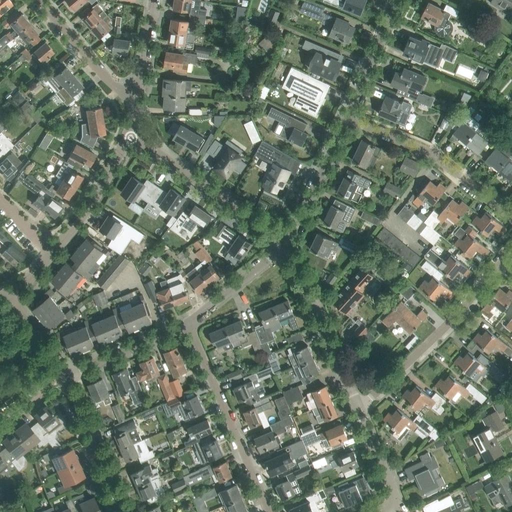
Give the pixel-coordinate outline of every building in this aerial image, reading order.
[(0,0),(0,14),(12,4),(8,0),(0,0)] [(66,0),(75,10),(82,4),(83,5),(88,0),(91,4),(95,0),(66,0)] [(200,2),(189,0),(173,0),(173,4),(175,4),(174,9),(190,12),(189,17),(205,19),(207,10),(199,9),(200,2)] [(325,7),(314,3),(307,0),(304,0),(300,12),(322,21),(321,22),(322,23),(326,25),(328,25),(329,25),(330,25),(334,26),(333,27),(336,28),(333,36),(342,39),(342,40),(344,41),(344,40),(349,42),(354,29),(348,26),(349,24),(323,13),(325,7)] [(332,0),(331,2),(352,11),(351,12),(360,16),(365,0),(332,0)] [(511,0),(491,0),(490,3),(510,15),(511,12),(511,0)] [(81,14),(84,18),(83,19),(91,29),(102,19),(102,20),(107,15),(107,14),(107,15),(97,3),(92,8),(93,9),(92,11),(88,7),(81,14)] [(422,17),(431,21),(435,24),(434,25),(434,27),(434,29),(435,31),(436,33),(437,35),(439,36),(441,37),(443,37),(447,36),(449,35),(450,34),(451,33),(452,31),(453,28),(453,26),(452,24),(451,22),(448,19),(451,14),(429,3),(422,17)] [(272,9),(267,22),(274,25),(279,12),(272,9)] [(5,34),(0,37),(0,48),(6,43),(6,44),(9,41),(29,24),(25,19),(27,18),(23,14),(22,15),(21,14),(20,15),(16,11),(9,17),(6,19),(10,24),(14,29),(10,33),(9,31),(5,34)] [(459,11),(456,17),(467,23),(470,17),(459,11)] [(102,19),(91,29),(100,39),(114,26),(109,21),(111,19),(107,15),(102,20),(102,19)] [(170,24),(169,31),(195,35),(196,26),(204,27),(205,23),(212,24),(213,20),(205,19),(189,17),(188,22),(172,19),(171,25),(170,24)] [(29,24),(9,41),(13,45),(19,40),(23,45),(25,42),(26,44),(30,41),(33,46),(40,40),(36,35),(38,34),(29,24)] [(169,31),(168,37),(169,38),(168,43),(177,44),(176,47),(186,48),(193,49),(194,44),(193,44),(195,35),(169,31)] [(279,46),(268,34),(258,43),(264,49),(270,55),(279,46)] [(404,53),(404,54),(409,56),(408,56),(410,57),(411,56),(422,61),(430,64),(435,52),(437,47),(430,44),(422,40),(422,42),(410,38),(411,39),(405,53),(404,53)] [(113,52),(113,55),(121,56),(121,54),(122,55),(122,53),(128,54),(130,41),(115,39),(113,52)] [(306,40),(302,48),(317,54),(310,70),(333,79),(341,83),(349,66),(338,62),(341,54),(306,40)] [(21,56),(18,58),(22,62),(26,59),(27,60),(32,56),(34,59),(33,59),(39,67),(43,63),(44,64),(50,59),(49,58),(49,57),(49,56),(53,52),(45,42),(35,51),(35,50),(30,54),(27,50),(21,56)] [(440,57),(451,62),(456,50),(445,46),(440,57)] [(19,53),(21,56),(27,50),(25,48),(19,53)] [(174,71),(184,72),(187,73),(189,62),(196,63),(197,57),(209,59),(209,54),(205,53),(197,52),(197,55),(184,53),(183,55),(167,53),(165,66),(174,67),(174,71)] [(49,73),(42,79),(46,83),(47,83),(55,93),(57,91),(59,89),(74,77),(66,67),(64,69),(59,64),(49,73)] [(323,91),(318,89),(321,81),(294,68),(285,87),(302,94),(296,107),(316,116),(324,99),(320,97),(323,91)] [(396,72),(391,84),(400,88),(407,91),(405,96),(430,107),(434,98),(423,94),(423,95),(419,93),(420,91),(421,92),(427,78),(404,68),(401,74),(396,72)] [(59,89),(57,91),(65,100),(63,102),(66,106),(74,99),(76,101),(77,100),(85,94),(81,88),(82,87),(74,77),(59,89)] [(165,86),(165,97),(185,98),(186,90),(191,91),(192,81),(164,79),(163,86),(165,86)] [(14,85),(10,89),(13,94),(18,90),(14,85)] [(261,86),(257,95),(260,97),(263,99),(268,89),(261,86)] [(18,92),(12,98),(18,105),(25,99),(18,92)] [(384,102),(379,114),(396,121),(405,125),(413,106),(403,102),(401,101),(400,102),(386,96),(387,96),(384,102)] [(185,98),(165,97),(164,109),(184,111),(185,98)] [(27,101),(20,107),(24,111),(31,105),(27,101)] [(455,122),(452,127),(456,131),(452,136),(456,139),(458,137),(466,144),(480,126),(481,125),(471,116),(475,110),(474,109),(469,105),(458,119),(455,122)] [(307,124),(272,107),(268,115),(286,124),(280,136),(302,147),(308,134),(304,132),(307,124)] [(40,121),(45,116),(37,108),(31,114),(39,122),(40,121)] [(81,136),(79,142),(93,148),(98,135),(105,134),(100,108),(85,110),(88,123),(81,124),(81,136)] [(449,131),(455,122),(458,119),(446,114),(440,127),(449,131)] [(219,125),(222,120),(217,117),(214,122),(219,125)] [(195,151),(195,150),(198,152),(205,139),(181,125),(173,138),(195,151)] [(480,126),(466,144),(474,150),(472,152),(477,156),(489,141),(490,140),(494,143),(502,133),(497,128),(495,131),(491,128),(487,131),(480,126)] [(1,132),(0,132),(0,157),(13,145),(4,136),(1,132)] [(502,133),(494,143),(499,147),(507,137),(502,133)] [(211,134),(200,153),(203,155),(213,138),(214,136),(211,134)] [(43,138),(38,146),(44,150),(49,142),(43,138)] [(353,161),(362,165),(371,169),(381,149),(362,140),(353,161)] [(246,173),(255,155),(274,164),(264,186),(276,191),(279,186),(282,187),(285,181),(289,172),(285,170),(291,158),(300,163),(301,162),(262,141),(245,172),(246,173)] [(95,159),(93,158),(95,155),(77,145),(74,150),(66,162),(68,163),(79,169),(83,163),(83,164),(84,163),(89,166),(91,163),(93,164),(95,159)] [(220,160),(217,164),(214,168),(227,177),(233,168),(240,173),(246,164),(239,159),(241,157),(229,148),(227,150),(219,145),(213,154),(220,160)] [(496,148),(491,155),(484,162),(489,166),(491,164),(498,170),(511,153),(511,151),(507,148),(503,153),(496,148)] [(11,153),(3,160),(0,163),(0,171),(9,181),(11,179),(14,174),(11,172),(17,167),(22,172),(30,161),(26,156),(20,162),(11,153)] [(511,153),(498,170),(506,177),(505,179),(509,183),(511,179),(511,153)] [(75,188),(82,177),(67,167),(68,163),(66,162),(63,161),(57,157),(54,163),(60,166),(60,165),(61,166),(55,175),(58,177),(58,178),(75,188)] [(405,158),(401,167),(400,169),(414,176),(420,164),(405,158)] [(337,193),(346,197),(350,199),(358,202),(362,194),(361,194),(364,186),(367,188),(370,181),(348,171),(345,178),(337,193)] [(28,174),(24,179),(40,191),(37,194),(38,195),(32,203),(36,206),(48,215),(48,214),(49,214),(49,213),(54,217),(62,207),(51,198),(54,194),(50,191),(45,187),(28,174)] [(139,196),(147,202),(158,187),(147,179),(144,184),(133,177),(122,193),(135,202),(139,196)] [(58,178),(54,183),(59,186),(56,191),(60,194),(68,199),(75,188),(58,178)] [(430,181),(424,189),(413,202),(418,206),(425,197),(434,204),(447,189),(440,183),(436,187),(430,182),(430,181)] [(49,182),(45,187),(50,191),(54,186),(49,182)] [(398,198),(402,189),(387,183),(383,191),(398,198)] [(158,187),(147,202),(161,211),(163,207),(173,214),(185,198),(172,189),(168,194),(158,187)] [(355,209),(347,205),(335,199),(332,205),(323,222),(342,232),(347,222),(349,223),(355,209)] [(433,211),(424,222),(428,224),(432,228),(433,229),(439,222),(441,224),(448,216),(456,223),(469,207),(462,201),(459,205),(452,199),(439,215),(433,211)] [(263,212),(267,206),(261,203),(258,210),(263,212)] [(181,227),(186,220),(190,223),(193,219),(204,227),(212,216),(195,205),(188,215),(183,212),(175,223),(181,227)] [(397,214),(402,219),(410,209),(405,205),(397,214)] [(410,209),(402,219),(406,222),(414,213),(410,209)] [(477,216),(471,223),(486,235),(493,226),(503,235),(507,229),(486,212),(481,219),(477,216)] [(414,213),(406,222),(411,226),(418,217),(414,213)] [(109,216),(100,230),(105,232),(104,233),(106,235),(105,237),(112,241),(108,246),(118,252),(121,247),(124,249),(137,229),(121,219),(119,223),(109,216)] [(370,222),(379,227),(382,221),(373,217),(370,222)] [(423,220),(418,217),(411,226),(415,230),(423,220)] [(423,220),(415,230),(420,234),(428,224),(424,222),(423,220)] [(218,239),(219,237),(233,246),(229,251),(225,258),(231,262),(230,263),(232,264),(232,263),(234,265),(238,260),(239,261),(247,250),(249,248),(248,248),(251,244),(240,236),(238,238),(225,229),(227,227),(221,223),(213,235),(218,239)] [(424,237),(432,228),(428,224),(420,234),(424,237)] [(454,244),(468,256),(475,248),(485,256),(490,251),(474,238),(477,233),(469,226),(465,231),(459,227),(454,233),(459,238),(454,244)] [(377,236),(381,240),(389,231),(384,227),(377,236)] [(437,232),(433,229),(432,228),(424,237),(429,241),(437,232)] [(389,231),(381,240),(386,244),(393,235),(389,231)] [(0,232),(0,241),(7,247),(1,254),(7,260),(11,255),(18,262),(25,254),(0,232)] [(437,232),(429,241),(434,245),(442,236),(437,232)] [(310,249),(324,256),(329,259),(333,249),(337,251),(340,244),(332,240),(318,233),(310,249)] [(393,235),(386,244),(390,247),(398,239),(393,235)] [(79,248),(96,262),(103,253),(107,256),(110,253),(106,249),(104,252),(100,249),(101,247),(94,241),(92,243),(87,238),(79,248)] [(398,239),(390,247),(395,251),(402,242),(398,239)] [(201,262),(195,267),(209,285),(219,277),(208,262),(212,258),(206,250),(203,247),(198,240),(193,244),(198,251),(195,254),(201,262)] [(402,242),(395,251),(400,255),(407,246),(402,242)] [(220,253),(224,256),(231,246),(228,243),(220,253)] [(407,246),(400,255),(404,259),(411,250),(407,246)] [(140,257),(145,262),(154,251),(149,247),(140,257)] [(88,271),(96,262),(79,248),(71,257),(76,262),(72,267),(67,262),(59,272),(76,285),(83,276),(88,280),(92,274),(88,271)] [(130,261),(137,252),(130,248),(124,257),(130,261)] [(424,256),(437,266),(452,279),(459,271),(468,278),(472,272),(451,255),(446,262),(430,249),(424,256)] [(411,250),(404,259),(409,262),(416,253),(411,250)] [(185,265),(190,261),(182,251),(177,255),(185,265)] [(416,253),(409,262),(414,266),(421,257),(416,253)] [(120,255),(116,260),(125,267),(130,261),(124,257),(120,255)] [(125,267),(116,260),(112,264),(121,272),(125,267)] [(405,261),(401,265),(408,272),(412,267),(405,261)] [(142,267),(139,271),(141,272),(148,264),(146,262),(142,267)] [(117,276),(121,272),(112,264),(109,269),(117,276)] [(176,269),(179,272),(180,274),(185,280),(187,278),(188,280),(188,279),(199,293),(209,285),(195,267),(186,274),(183,271),(180,267),(176,269)] [(367,288),(364,285),(373,276),(364,268),(332,301),(346,314),(364,295),(362,293),(367,288)] [(440,291),(450,299),(455,294),(439,281),(444,275),(435,268),(430,274),(434,277),(428,283),(425,281),(419,287),(433,299),(440,291)] [(109,269),(105,274),(113,281),(117,276),(109,269)] [(57,286),(55,287),(62,293),(64,291),(68,295),(69,294),(76,285),(59,272),(51,281),(57,286)] [(178,277),(167,281),(176,304),(189,299),(182,282),(185,280),(180,274),(179,272),(180,274),(177,276),(178,277)] [(337,277),(331,273),(324,283),(330,287),(337,277)] [(110,285),(113,281),(105,274),(101,278),(110,285)] [(110,285),(101,278),(97,283),(105,290),(110,285)] [(152,280),(144,284),(150,296),(158,294),(163,309),(176,304),(167,281),(160,283),(163,289),(157,291),(152,280)] [(408,300),(416,291),(407,282),(399,291),(408,300)] [(485,306),(483,309),(482,310),(480,311),(485,315),(487,312),(488,313),(490,311),(495,305),(503,312),(511,300),(511,292),(509,290),(506,293),(500,288),(485,306)] [(51,297),(52,296),(47,291),(43,294),(46,296),(37,303),(38,305),(33,310),(41,319),(58,306),(51,297)] [(93,296),(95,302),(106,297),(104,291),(93,296)] [(109,303),(106,297),(95,302),(98,308),(109,303)] [(288,301),(274,306),(280,321),(287,318),(292,329),(298,327),(288,301)] [(401,301),(389,314),(382,321),(389,328),(396,320),(411,334),(428,316),(422,310),(417,316),(401,301)] [(115,315),(104,320),(111,338),(118,335),(119,336),(123,334),(116,316),(121,314),(129,332),(134,330),(133,329),(140,326),(132,308),(130,303),(119,308),(113,310),(115,315)] [(150,312),(148,307),(146,307),(144,303),(142,303),(132,308),(140,326),(147,323),(147,324),(152,322),(148,313),(150,312)] [(58,306),(41,319),(48,329),(54,324),(55,326),(63,320),(61,319),(65,315),(64,314),(58,306)] [(255,329),(261,344),(266,355),(272,353),(267,342),(274,339),(272,332),(269,325),(280,321),(274,306),(260,312),(265,324),(255,329)] [(100,344),(112,339),(104,320),(92,324),(90,320),(84,323),(86,327),(75,332),(83,350),(83,351),(95,346),(92,340),(98,338),(100,344)] [(360,326),(354,333),(360,339),(369,330),(369,329),(363,323),(362,324),(357,320),(355,322),(360,326)] [(240,321),(225,327),(233,347),(242,343),(244,348),(252,344),(256,354),(263,351),(264,356),(265,356),(267,362),(269,361),(266,355),(261,344),(260,344),(260,343),(255,331),(246,335),(240,321)] [(219,354),(225,351),(225,350),(233,347),(225,327),(210,333),(219,354)] [(473,340),(480,346),(489,353),(495,345),(505,352),(511,358),(511,349),(487,329),(482,336),(478,333),(473,340)] [(369,330),(360,339),(365,344),(367,341),(369,343),(375,337),(369,332),(370,330),(369,330)] [(83,350),(75,332),(65,336),(64,334),(58,337),(60,341),(63,340),(66,348),(68,347),(72,356),(77,354),(76,353),(83,350)] [(301,332),(286,338),(289,344),(303,339),(301,332)] [(300,344),(291,348),(287,349),(290,354),(288,354),(294,368),(300,365),(313,359),(308,346),(302,348),(300,344)] [(174,376),(187,371),(179,352),(177,348),(164,353),(174,376)] [(272,353),(266,355),(269,361),(269,363),(276,360),(278,359),(275,351),(273,352),(272,353)] [(481,354),(476,358),(468,352),(463,359),(459,356),(454,363),(461,369),(470,376),(475,370),(484,377),(489,371),(494,375),(493,377),(500,383),(507,375),(481,354)] [(143,370),(142,371),(137,373),(140,380),(146,378),(147,382),(150,382),(153,380),(156,378),(160,376),(153,358),(141,363),(143,369),(143,370)] [(319,372),(313,359),(300,365),(294,368),(298,379),(303,379),(305,384),(316,379),(314,374),(319,372)] [(271,367),(271,366),(266,368),(255,373),(258,381),(274,374),(271,367)] [(127,369),(113,375),(119,389),(116,390),(118,396),(128,392),(130,391),(133,397),(143,393),(138,381),(133,383),(127,369)] [(231,381),(242,377),(239,370),(228,375),(231,381)] [(258,381),(255,373),(244,378),(246,383),(234,389),(239,402),(245,399),(248,406),(260,400),(254,388),(255,388),(253,383),(258,381)] [(165,374),(160,376),(168,393),(165,394),(165,396),(166,399),(168,399),(169,399),(169,400),(175,398),(169,383),(165,374)] [(435,386),(443,392),(451,399),(458,391),(466,398),(470,393),(474,395),(473,396),(482,404),(487,397),(470,383),(466,388),(450,375),(444,381),(441,379),(435,386)] [(91,384),(89,385),(93,396),(91,396),(93,401),(95,401),(96,403),(103,400),(105,405),(112,402),(102,379),(97,381),(96,380),(90,382),(91,384)] [(178,379),(169,383),(175,398),(184,394),(178,379)] [(298,386),(282,392),(284,396),(285,399),(301,393),(298,386)] [(401,397),(409,403),(417,410),(424,401),(440,414),(444,409),(441,406),(445,400),(436,393),(431,398),(416,386),(411,392),(407,390),(401,397)] [(326,387),(307,394),(313,409),(332,401),(326,387)] [(301,393),(285,399),(287,404),(303,398),(301,393)] [(169,401),(168,402),(172,411),(179,408),(183,417),(184,420),(190,417),(194,415),(204,411),(197,396),(181,403),(179,397),(169,401)] [(281,421),(290,416),(292,415),(287,404),(285,399),(284,396),(274,400),(278,410),(278,413),(281,421)] [(262,405),(253,408),(244,412),(250,427),(267,420),(263,411),(272,407),(270,401),(262,405)] [(332,401),(313,409),(319,423),(338,415),(332,401)] [(494,405),(499,414),(506,410),(502,401),(494,405)] [(120,423),(126,420),(119,404),(113,406),(120,423)] [(41,423),(37,427),(48,442),(54,449),(60,444),(54,438),(55,437),(56,429),(52,426),(51,425),(58,420),(52,413),(53,413),(51,411),(47,406),(35,415),(41,423)] [(150,417),(155,415),(152,408),(147,410),(150,417)] [(383,419),(395,430),(392,435),(400,441),(410,428),(414,431),(418,426),(435,440),(443,435),(441,433),(418,415),(413,421),(397,409),(392,415),(389,412),(383,419)] [(480,413),(482,419),(488,416),(488,415),(486,410),(480,413)] [(473,437),(476,443),(487,462),(503,454),(492,432),(495,430),(496,431),(504,427),(496,412),(488,416),(482,419),(486,425),(487,425),(489,429),(473,437)] [(287,431),(285,426),(293,423),(290,416),(281,421),(270,426),(272,431),(256,439),(261,451),(265,449),(266,450),(268,449),(267,448),(280,443),(277,435),(287,431)] [(115,435),(121,449),(141,440),(138,433),(137,434),(134,428),(137,427),(133,419),(118,426),(120,432),(115,435)] [(184,442),(186,447),(201,440),(199,437),(212,431),(207,420),(188,428),(191,435),(189,436),(188,439),(189,440),(184,442)] [(26,422),(14,432),(28,448),(36,442),(39,447),(42,444),(43,446),(48,442),(37,427),(32,431),(26,422)] [(342,425),(320,434),(322,440),(326,447),(332,445),(334,448),(343,444),(341,441),(343,441),(342,440),(347,438),(342,425)] [(308,432),(301,435),(303,441),(317,435),(314,430),(308,432)] [(172,431),(166,434),(169,440),(173,438),(174,435),(172,431)] [(9,449),(5,453),(21,473),(23,472),(20,469),(23,467),(25,458),(21,454),(28,448),(14,432),(3,441),(9,449)] [(442,438),(433,443),(435,448),(445,444),(442,438)] [(141,440),(121,449),(126,461),(136,457),(138,456),(150,451),(144,439),(141,440)] [(203,446),(200,441),(193,444),(202,464),(223,455),(216,440),(203,446)] [(271,475),(281,471),(294,465),(292,460),(296,458),(293,451),(304,446),(301,440),(289,445),(292,451),(266,462),(267,465),(266,465),(267,467),(268,466),(271,475)] [(59,448),(50,452),(43,456),(46,462),(53,459),(58,472),(78,463),(72,449),(62,454),(59,448)] [(160,454),(164,462),(175,457),(172,449),(160,454)] [(150,451),(138,456),(141,462),(143,461),(155,456),(152,450),(150,451)] [(339,459),(332,462),(334,467),(341,464),(347,478),(356,474),(353,467),(358,465),(353,452),(338,458),(339,459)] [(419,456),(422,462),(415,465),(406,470),(410,479),(409,479),(410,480),(415,477),(424,496),(426,496),(425,493),(434,489),(439,487),(435,479),(440,477),(436,468),(439,467),(434,455),(430,457),(428,452),(419,456)] [(0,456),(0,470),(1,470),(6,476),(11,471),(12,472),(12,471),(17,477),(21,474),(21,473),(5,453),(0,456)] [(325,458),(312,463),(315,470),(328,464),(325,458)] [(183,476),(184,479),(187,485),(210,475),(210,476),(216,473),(220,481),(232,476),(226,462),(214,467),(212,463),(183,476)] [(78,463),(58,472),(64,485),(57,488),(60,494),(77,486),(74,481),(84,476),(78,463)] [(152,470),(150,465),(143,468),(132,473),(137,487),(150,481),(158,478),(160,477),(157,469),(155,468),(152,470)] [(312,471),(309,465),(295,471),(297,478),(312,471)] [(511,481),(508,474),(484,486),(491,498),(498,494),(505,507),(511,502),(511,481)] [(341,491),(339,492),(346,507),(362,500),(360,494),(369,490),(364,477),(349,484),(348,481),(339,485),(341,491)] [(166,496),(158,478),(150,481),(137,487),(143,500),(146,498),(149,504),(166,496)] [(301,491),(298,484),(295,478),(289,481),(289,480),(276,486),(282,500),(295,494),(301,491)] [(171,484),(174,492),(187,487),(187,485),(184,479),(171,484)] [(473,483),(465,487),(469,494),(476,490),(473,483)] [(218,493),(224,506),(241,498),(236,485),(218,493)] [(332,485),(323,489),(326,495),(335,491),(332,485)] [(187,487),(174,492),(178,500),(191,494),(187,487)] [(75,488),(68,491),(70,496),(77,493),(75,488)] [(202,494),(201,494),(203,499),(204,500),(217,495),(214,489),(202,494)] [(306,496),(308,501),(290,509),(291,510),(292,511),(320,511),(316,502),(326,497),(326,498),(327,497),(325,493),(323,489),(306,496)] [(82,494),(71,499),(76,511),(99,511),(100,510),(99,509),(98,509),(93,498),(85,501),(82,494)] [(449,494),(424,508),(425,511),(460,511),(459,508),(464,506),(461,498),(453,501),(449,494)] [(241,498),(224,506),(226,511),(244,511),(247,511),(241,498)] [(76,511),(71,499),(65,502),(68,509),(61,511),(76,511)]
